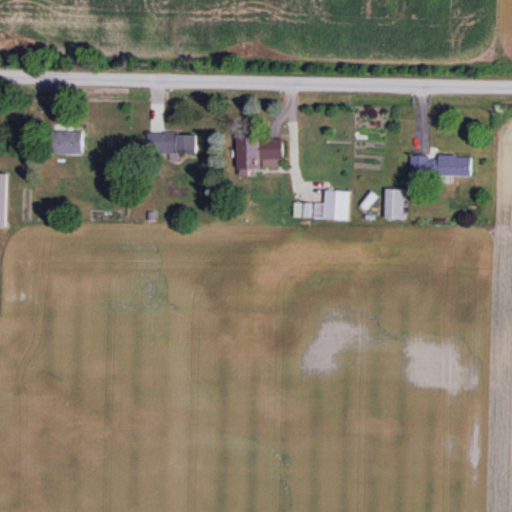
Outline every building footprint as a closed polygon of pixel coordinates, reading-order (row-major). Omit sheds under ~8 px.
[(84,154),(84,131),(51,131),(51,154),(84,154)] [(197,153),(197,132),(149,132),(149,152),(197,153)] [(238,136),(238,167),(284,167),(284,136),(238,136)] [(412,155),(412,175),(473,175),(473,155),(412,155)] [(0,226),(7,226),(8,173),(0,172),(0,226)] [(405,188),(386,188),(386,219),(405,219),(405,188)] [(351,190),(326,189),(325,203),(295,202),(295,218),(350,220),(351,190)]
